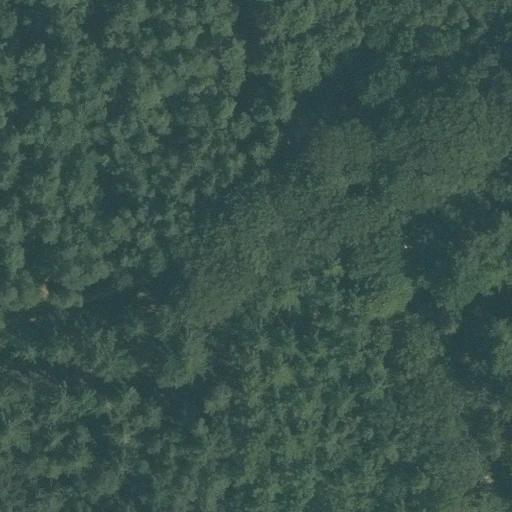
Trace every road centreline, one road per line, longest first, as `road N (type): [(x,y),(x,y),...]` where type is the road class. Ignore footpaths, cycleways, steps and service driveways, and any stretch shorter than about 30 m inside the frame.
road 1 (track): [(511,66),(227,224),(0,318)]
road 2 (track): [(491,511),(353,151),(343,0)]
